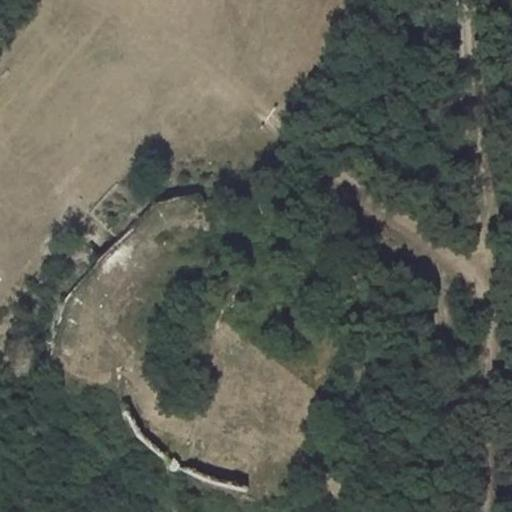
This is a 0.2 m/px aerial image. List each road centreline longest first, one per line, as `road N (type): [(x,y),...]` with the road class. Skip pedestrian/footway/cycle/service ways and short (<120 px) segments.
road 1 (track): [(481,511),(486,238),(453,0)]
road 2 (track): [(280,134),(455,266),(485,305)]
